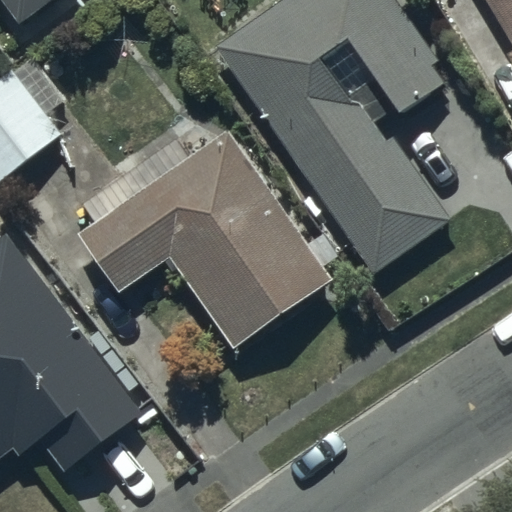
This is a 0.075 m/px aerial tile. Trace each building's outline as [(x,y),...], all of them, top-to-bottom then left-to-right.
[(5,0),(24,26),(59,0),(5,0)] [(298,0),(228,45),(373,273),(453,222),(401,139),(391,145),(378,126),(405,109),(409,115),(448,90),(435,70),(444,65),(402,0),(298,0)] [(511,0),(491,0),(511,35),(511,0)] [(34,54),(0,80),(0,187),(64,138),(52,122),(73,106),(34,54)] [(122,297),(128,293),(176,261),(238,354),(341,285),(331,269),(343,261),(325,235),(313,243),(239,132),(197,160),(185,141),(90,204),(102,223),(82,236),(122,297)] [(0,463),(19,449),(26,459),(45,445),(69,477),(151,417),(13,231),(0,240),(0,463)]
